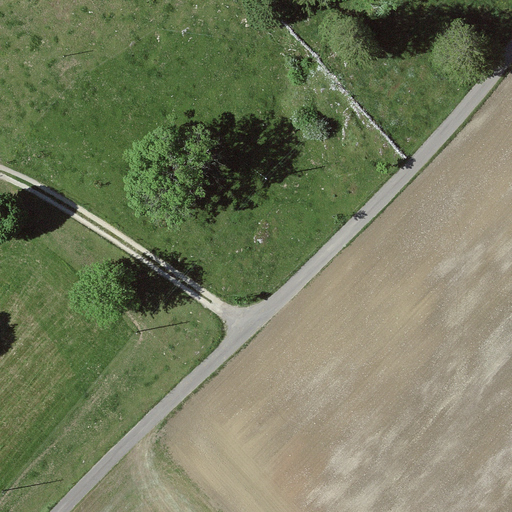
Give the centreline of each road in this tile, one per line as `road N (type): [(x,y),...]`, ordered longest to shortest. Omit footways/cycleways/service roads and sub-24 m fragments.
road 1 (unclassified): [(59,511),(412,165),(511,50)]
road 2 (track): [(247,327),(119,237),(0,169)]
